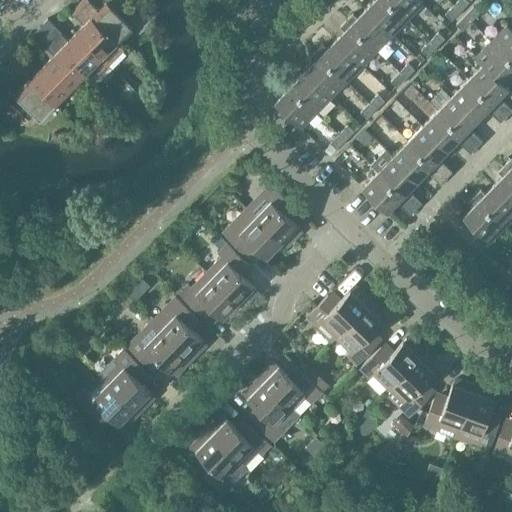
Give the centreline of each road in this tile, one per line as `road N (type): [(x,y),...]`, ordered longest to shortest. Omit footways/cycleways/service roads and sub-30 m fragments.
road 1 (residential): [(348,232),(135,452)]
road 2 (residential): [(348,232),(246,135),(250,24),(267,0)]
road 3 (residential): [(511,352),(479,339),(348,232)]
